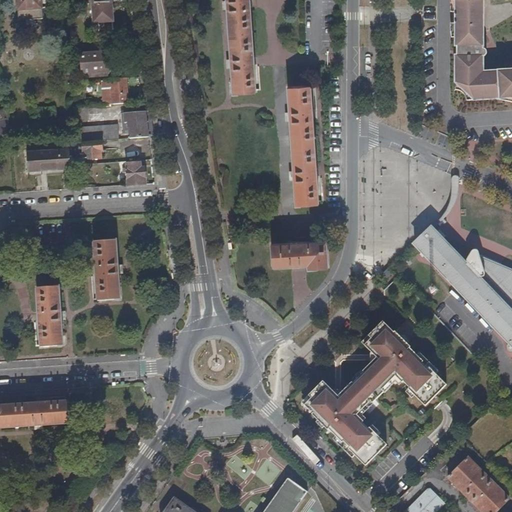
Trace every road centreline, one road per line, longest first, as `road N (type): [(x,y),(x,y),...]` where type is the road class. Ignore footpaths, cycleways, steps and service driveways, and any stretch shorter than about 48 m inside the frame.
road 1 (residential): [(250,348),(300,323),(348,257),(351,0)]
road 2 (residential): [(0,209),(195,196)]
road 3 (residential): [(245,386),(372,511)]
road 4 (residential): [(0,377),(177,365)]
road 5 (primary): [(109,511),(194,395)]
road 6 (primary): [(195,196),(163,66)]
road 7 (primary): [(216,324),(195,196)]
